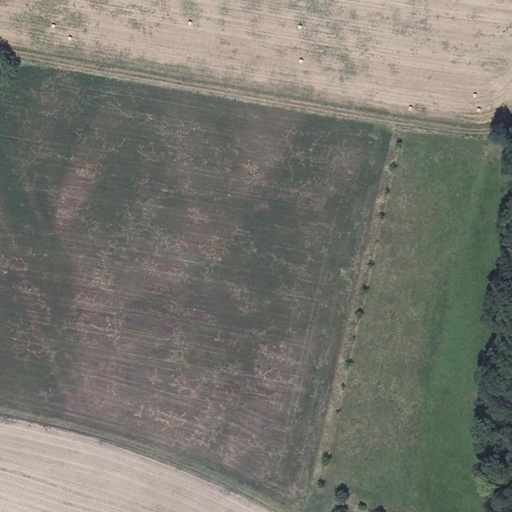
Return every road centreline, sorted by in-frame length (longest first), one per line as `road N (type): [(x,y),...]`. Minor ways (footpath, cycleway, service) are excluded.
road 1 (track): [(0,47),(430,125),(511,124)]
road 2 (track): [(0,413),(95,435),(284,511)]
